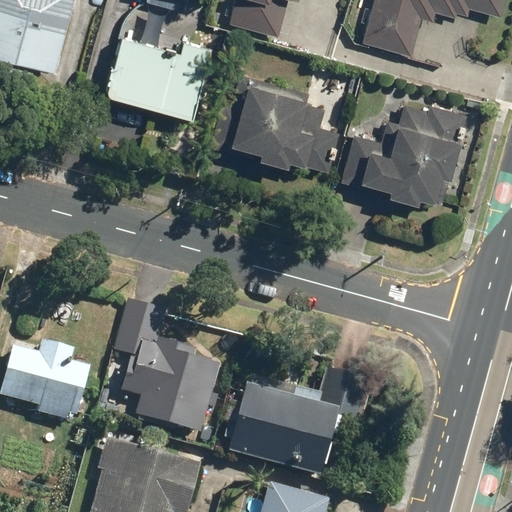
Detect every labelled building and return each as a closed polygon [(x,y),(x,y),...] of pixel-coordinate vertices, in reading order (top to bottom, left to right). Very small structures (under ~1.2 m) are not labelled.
[(0,0),(0,71),(31,79),(34,66),(56,72),(75,0),(0,0)] [(145,0),(145,2),(185,12),(188,0),(145,0)] [(233,0),(227,22),(278,37),(288,0),(233,0)] [(374,0),(362,44),(410,57),(421,18),(433,21),(435,13),(455,18),(456,12),(468,15),(469,9),(501,17),(505,0),(374,0)] [(105,95),(193,119),(213,48),(183,40),(179,52),(121,36),(115,59),(110,58),(103,83),(108,84),(105,95)] [(309,93),(240,73),(231,105),(219,101),(207,145),(289,168),(290,162),(329,173),(340,132),(319,126),(323,110),(306,105),(309,93)] [(380,143),(352,135),(340,182),(419,204),(420,199),(436,204),(444,177),(450,179),(468,116),(428,105),(427,111),(404,105),(398,125),(386,122),(380,143)] [(141,397),(136,415),(200,434),(208,407),(213,408),(217,395),(212,393),(222,358),(158,339),(166,310),(128,299),(113,350),(130,354),(120,391),(141,397)] [(38,352),(13,345),(0,392),(0,395),(37,406),(36,412),(68,421),(76,416),(90,366),(72,361),(75,349),(42,340),(38,352)] [(373,382),(323,368),(316,393),(250,374),(241,403),(230,400),(223,423),(228,424),(224,437),(226,438),(223,450),(320,478),(338,416),(361,423),(373,382)] [(187,511),(200,464),(106,438),(97,469),(102,470),(90,511),(187,511)] [(326,511),(329,500),(268,483),(259,511),(326,511)]
